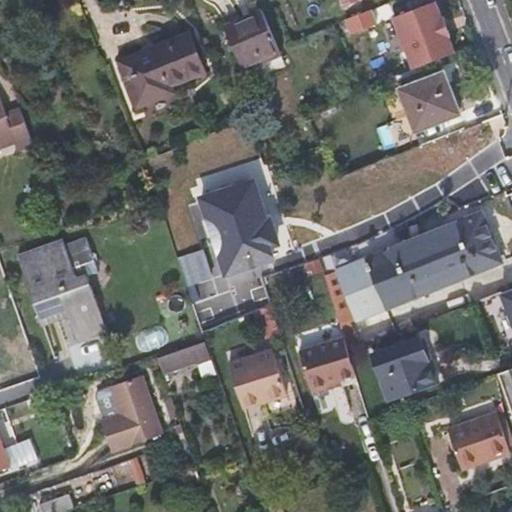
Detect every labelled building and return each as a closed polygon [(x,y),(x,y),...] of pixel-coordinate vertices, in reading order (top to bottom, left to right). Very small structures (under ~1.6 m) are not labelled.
[(413,67),(460,50),(442,0),(432,0),(394,14),(413,67)] [(240,67),(280,58),(270,12),(229,21),(240,67)] [(170,87),(186,81),(203,74),(187,35),(152,48),(152,50),(117,64),(135,110),(173,96),(170,87)] [(416,134),(437,125),(458,116),(441,74),(398,92),(416,134)] [(0,102),(0,147),(14,142),(18,154),(31,148),(18,110),(5,115),(0,102)] [(271,258),(260,224),(264,222),(250,182),(200,199),(225,274),(271,258)] [(338,283),(486,222),(483,213),(392,247),(333,268),(338,283)] [(500,263),(486,222),(338,283),(352,318),(500,263)] [(74,341),(102,331),(82,276),(75,279),(61,242),(14,260),(38,324),(65,314),(74,341)] [(336,323),(352,318),(338,283),(333,268),(320,273),(336,323)] [(511,288),(503,292),(511,315),(511,288)] [(206,330),(235,318),(230,307),(201,319),(206,330)] [(255,308),(256,336),(277,335),(276,307),(255,308)] [(353,376),(341,339),(296,353),(309,394),(331,387),(329,383),(340,380),(353,376)] [(432,367),(431,368),(429,369),(418,339),(371,356),(387,401),(437,383),(432,367)] [(209,344),(158,353),(161,371),(212,362),(209,344)] [(242,409),(261,403),(260,399),(285,391),(271,355),(228,369),(242,409)] [(511,369),(498,374),(508,403),(511,414),(511,369)] [(139,376),(97,391),(94,396),(102,420),(99,421),(111,453),(161,435),(139,376)] [(356,384),(353,376),(340,380),(342,388),(356,384)] [(286,395),(285,391),(260,399),(261,403),(286,395)] [(460,469),(508,452),(494,414),(447,431),(460,469)] [(37,506),(39,511),(65,511),(71,510),(66,496),(37,506)]
